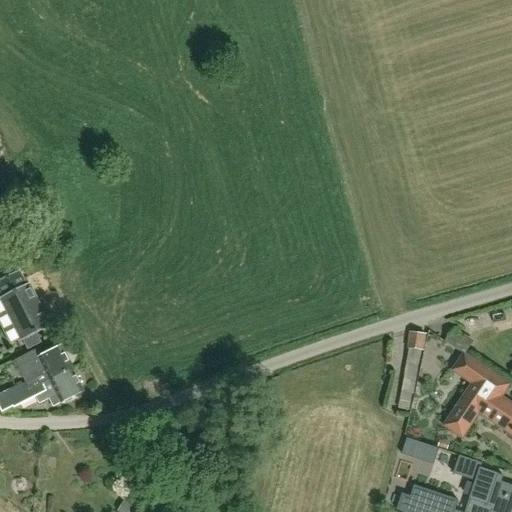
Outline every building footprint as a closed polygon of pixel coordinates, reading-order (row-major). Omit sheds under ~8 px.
[(51,327),(29,284),(0,299),(22,342),(24,341),(28,350),(41,343),(37,334),(51,327)] [(448,326),(440,336),(456,348),(464,338),(448,326)] [(409,350),(405,369),(398,409),(410,411),(419,367),(418,367),(421,352),(423,352),(427,335),(409,333),(406,350),(409,350)] [(0,406),(72,369),(60,347),(39,358),(37,353),(17,363),(21,369),(16,372),(22,385),(0,396),(0,406)] [(484,367),(465,354),(464,355),(462,353),(450,372),(471,386),(444,426),(463,439),(480,414),(511,436),(511,404),(498,395),(501,390),(506,383),(483,367),(484,367)] [(72,369),(0,406),(0,410),(1,413),(13,407),(13,409),(36,397),(39,404),(49,399),(53,407),(61,403),(84,392),(72,369)] [(175,425),(172,439),(217,449),(220,435),(175,425)] [(402,452),(415,457),(420,443),(407,439),(402,452)] [(511,511),(511,486),(499,482),(501,478),(501,476),(480,469),(481,464),(459,456),(453,474),(475,481),(464,511),(458,511),(455,511),(458,501),(413,485),(410,496),(401,493),(396,510),(401,511),(511,511)] [(394,457),(388,475),(403,480),(409,462),(394,457)] [(135,511),(137,510),(124,501),(117,511),(118,511),(135,511)]
